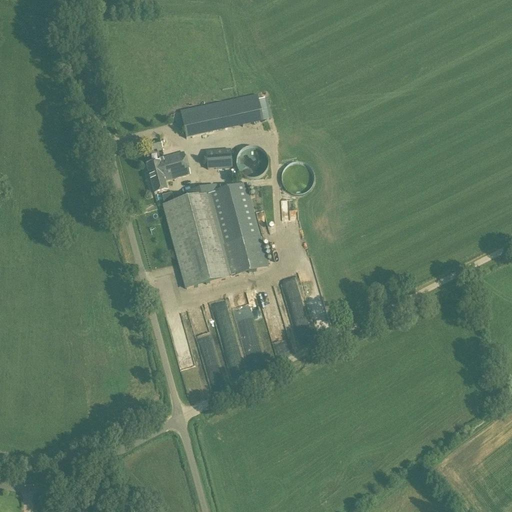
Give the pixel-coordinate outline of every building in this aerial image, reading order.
[(189,122),(222,115),(220,104),(181,112),(187,140),(193,138),(189,122)] [(152,152),(162,149),(161,145),(164,144),(163,140),(150,144),(152,152)] [(251,181),(254,181),(257,180),(259,179),(262,178),(264,176),(265,174),(267,171),(267,169),(268,166),(268,163),(267,161),(266,158),(265,156),(263,154),(261,152),(259,151),(256,150),(254,149),(251,149),(248,149),(246,150),(243,152),(241,153),(239,155),(238,157),(237,160),(236,162),(236,165),(236,168),(237,170),(238,173),(239,175),(241,177),(244,179),(246,180),(249,181),(251,181)] [(207,171),(232,169),(231,151),(206,153),(207,171)] [(159,163),(145,166),(153,196),(167,192),(165,184),(190,176),(184,153),(158,160),(159,163)] [(187,290),(231,278),(268,268),(260,237),(246,185),(218,192),(216,186),(182,196),(183,201),(164,207),(187,290)] [(262,221),(269,218),(267,211),(259,214),(262,221)] [(239,280),(229,281),(229,288),(239,288),(239,280)]
